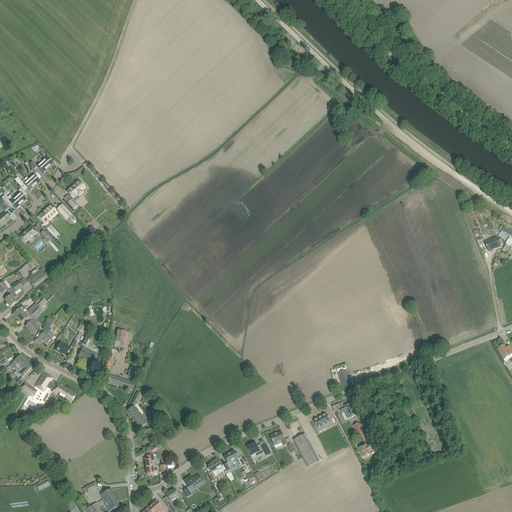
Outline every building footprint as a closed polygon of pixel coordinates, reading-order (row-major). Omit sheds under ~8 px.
[(47,157),(42,162),(47,167),(48,169),(54,164),(47,157)] [(40,164),(37,166),(43,173),(48,169),(47,167),(42,162),(39,159),(37,160),(40,164)] [(34,175),(29,180),(35,187),(40,182),(34,175)] [(17,178),(15,180),(20,186),(23,184),(17,178)] [(27,189),(30,191),(35,187),(29,180),(27,178),(25,180),(26,182),(23,184),(27,189)] [(85,188),(79,181),(67,192),(70,195),(68,196),(71,199),(72,198),(73,199),(77,196),(78,197),(84,192),(82,190),(85,188)] [(28,195),(25,191),(21,188),(18,191),(20,193),(15,197),(21,204),(27,200),(25,197),(28,195)] [(16,209),(21,204),(15,197),(10,202),(4,195),(1,198),(11,209),(14,206),(16,209)] [(0,204),(0,207),(4,212),(9,208),(3,202),(0,204)] [(63,204),(57,209),(66,220),(72,215),(63,204)] [(51,205),(38,217),(44,224),(48,220),(48,219),(54,214),(54,215),(57,212),(54,209),(55,208),(53,206),(52,207),(51,205)] [(472,209),(467,212),(471,223),(477,221),(472,209)] [(4,224),(10,219),(4,212),(0,216),(0,227),(0,228),(4,224)] [(31,226),(26,230),(26,231),(20,237),(25,243),(28,240),(28,239),(30,237),(31,238),(32,237),(32,238),(38,233),(34,228),(35,228),(34,227),(33,228),(31,226)] [(88,229),(93,235),(96,232),(91,226),(88,229)] [(511,232),(504,228),(502,232),(499,237),(503,239),(506,235),(510,237),(506,244),(508,246),(509,245),(508,245),(511,239),(511,238),(511,235),(511,232)] [(483,237),(484,240),(486,245),(491,243),(493,249),(503,245),(501,239),(499,239),(498,238),(494,240),(491,234),(483,237)] [(39,271),(27,279),(29,282),(34,289),(49,278),(42,269),(39,271)] [(23,278),(11,287),(13,289),(25,281),(23,278)] [(3,283),(1,284),(0,284),(0,290),(3,294),(11,288),(8,284),(5,279),(2,281),(3,283)] [(27,279),(25,281),(13,289),(15,292),(29,282),(27,279)] [(14,293),(10,296),(6,299),(8,302),(7,303),(10,307),(13,305),(16,302),(14,299),(17,296),(14,293)] [(23,305),(16,311),(13,315),(16,318),(17,317),(21,322),(28,316),(29,314),(31,317),(43,306),(42,306),(46,302),(44,299),(38,306),(36,304),(27,312),(26,311),(25,313),(24,313),(22,312),(25,309),(25,308),(23,305)] [(43,306),(31,317),(34,319),(43,311),(42,310),(45,308),(43,306)] [(47,335),(52,329),(50,327),(57,319),(54,317),(43,328),(46,331),(39,338),(47,344),(52,339),(47,335)] [(29,323),(26,326),(28,329),(29,329),(34,334),(38,330),(39,329),(41,327),(41,326),(39,328),(32,321),(29,323)] [(81,324),(77,329),(81,333),(86,328),(81,324)] [(118,330),(114,347),(123,348),(126,331),(118,330)] [(85,337),(81,344),(85,346),(89,339),(90,336),(87,334),(85,337)] [(61,343),(58,346),(56,350),(59,353),(60,352),(65,356),(70,348),(67,346),(67,347),(61,343)] [(505,362),(511,357),(511,349),(510,347),(507,349),(505,344),(497,348),(505,362)] [(98,354),(84,347),(79,357),(89,362),(90,359),(94,361),(98,354)] [(108,347),(105,366),(104,371),(109,371),(110,365),(112,365),(113,361),(115,350),(112,349),(113,348),(108,347)] [(20,355),(10,365),(16,371),(20,367),(26,361),(20,355)] [(20,367),(16,371),(20,374),(19,374),(22,377),(27,373),(32,367),(26,361),(20,367)] [(133,377),(132,382),(110,376),(107,383),(133,391),(135,383),(137,384),(142,370),(130,367),(127,375),(133,377)] [(338,373),(342,384),(344,389),(352,386),(346,370),(338,373)] [(44,392),(46,389),(47,387),(52,390),(56,385),(50,382),(53,379),(44,373),(36,387),(44,392)] [(20,379),(15,385),(14,384),(10,389),(14,393),(18,389),(18,388),(23,382),(20,379)] [(33,397),(34,396),(35,396),(35,395),(37,391),(24,382),(20,388),(33,397)] [(56,385),(52,390),(52,392),(71,403),(76,395),(60,386),(61,385),(57,383),(56,385)] [(137,391),(131,403),(136,406),(142,394),(137,391)] [(346,408),(343,410),(340,411),(342,414),(344,412),(348,420),(357,415),(351,404),(345,407),(346,408)] [(134,406),(131,408),(127,411),(135,421),(144,414),(137,405),(134,407),(134,406)] [(144,414),(135,421),(140,428),(150,422),(144,414)] [(327,414),(313,421),(318,429),(325,425),(327,429),(333,426),(331,422),(327,414)] [(162,422),(167,428),(172,423),(166,418),(162,422)] [(366,437),(359,423),(354,426),(360,440),(366,437)] [(275,434),(270,436),(274,446),(282,443),(283,446),(288,444),(286,440),(285,440),(282,433),(275,435),(275,434)] [(294,440),(308,467),(320,461),(306,434),(294,440)] [(271,453),(266,444),(261,446),(258,448),(256,442),(247,447),(251,456),(253,458),(257,456),(264,452),(266,456),(271,453)] [(375,449),(372,443),(367,446),(366,445),(359,448),(360,449),(360,450),(360,452),(361,452),(363,455),(366,454),(367,456),(371,454),(370,452),(375,449)] [(241,464),(237,457),(238,457),(234,451),(224,457),(227,463),(232,461),(235,467),(241,464)] [(145,461),(146,468),(152,467),(157,466),(156,462),(154,463),(153,455),(146,456),(147,460),(145,461)] [(208,466),(211,472),(212,472),(214,476),(215,476),(219,473),(217,470),(222,468),(217,459),(212,462),(213,463),(211,464),(210,464),(208,465),(208,466)] [(210,473),(206,475),(207,476),(211,482),(214,480),(210,473)] [(189,478),(184,481),(187,485),(189,488),(193,485),(195,488),(200,485),(201,486),(205,484),(203,481),(202,481),(199,475),(193,479),(192,477),(189,479),(189,478)] [(111,489),(107,491),(101,494),(105,503),(108,502),(110,505),(107,507),(109,511),(119,506),(111,489)] [(165,495),(168,499),(170,502),(175,498),(178,502),(183,498),(180,494),(178,495),(174,489),(169,493),(168,492),(165,495)] [(227,504),(224,499),(220,502),(219,501),(215,504),(219,509),(227,504)] [(156,500),(148,507),(152,511),(161,511),(164,510),(156,500)] [(101,511),(96,503),(85,510),(86,511),(101,511)] [(172,503),(169,506),(173,511),(175,511),(177,511),(172,503)]
